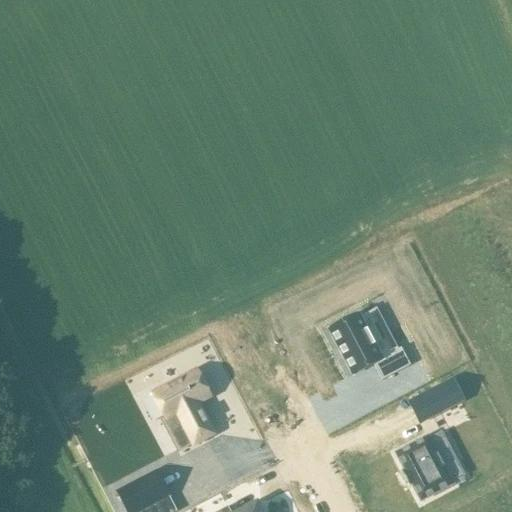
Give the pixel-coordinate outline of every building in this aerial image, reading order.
[(359,314),(328,331),(352,376),(373,365),(382,381),(410,366),(401,348),(382,358),(359,314)] [(197,372),(153,395),(165,418),(161,420),(178,452),(194,445),(213,435),(200,411),(197,413),(193,406),(210,397),(207,391),(210,390),(202,376),(200,377),(197,372)] [(452,380),(409,403),(420,424),(463,402),(452,380)] [(397,453),(395,454),(396,456),(397,456),(405,471),(403,472),(410,486),(412,485),(420,500),(420,501),(421,502),(423,501),(451,486),(453,485),(452,483),(452,484),(443,467),(455,460),(441,434),(429,440),(428,439),(429,439),(428,437),(426,438),(397,453)] [(157,472),(117,493),(127,511),(174,511),(175,511),(168,497),(169,496),(157,472)]
